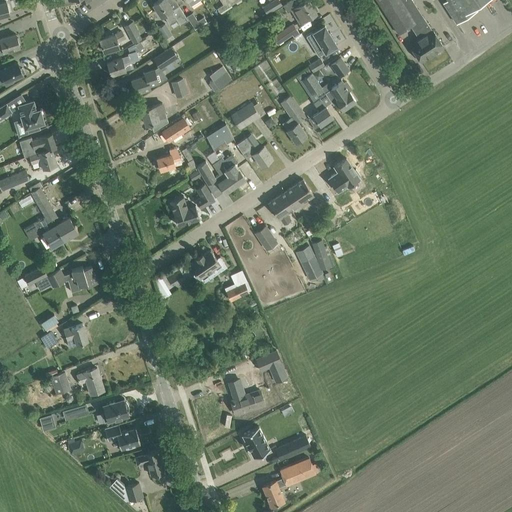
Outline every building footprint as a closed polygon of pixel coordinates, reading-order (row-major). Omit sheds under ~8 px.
[(172,8),(166,0),(158,0),(153,3),(161,15),(163,14),(169,23),(177,18),(180,24),(188,19),(180,7),(173,12),(171,9),(172,8)] [(220,11),(231,4),(228,0),(220,0),(223,3),(217,7),(220,11)] [(273,0),(263,6),(268,13),(282,4),(278,0),(273,0)] [(312,5),(309,0),(304,0),(289,0),(282,5),(287,12),(291,9),(299,22),(316,12),(316,10),(318,9),(314,3),(312,5)] [(378,0),(399,33),(424,17),(413,0),(378,0)] [(446,0),(444,2),(457,22),(477,9),(474,6),(482,0),(446,0)] [(6,1),(0,2),(0,16),(10,13),(6,1)] [(208,22),(203,16),(197,20),(192,11),(186,15),(196,30),(208,22)] [(134,42),(141,38),(132,21),(125,25),(134,42)] [(164,37),(171,33),(165,22),(158,27),(164,37)] [(277,43),(291,34),(294,37),(300,33),(293,23),(272,37),(277,43)] [(313,31),(306,35),(310,41),(309,41),(315,50),(322,46),(325,52),(337,44),(332,37),(333,37),(330,31),(329,31),(324,24),(313,31)] [(432,29),(410,44),(421,61),(443,46),(432,29)] [(118,41),(125,37),(122,30),(115,33),(100,38),(104,50),(119,45),(118,41)] [(16,33),(0,37),(0,54),(3,53),(4,51),(20,46),(16,33)] [(135,44),(139,49),(149,42),(146,37),(135,44)] [(160,68),(178,56),(171,45),(153,57),(160,68)] [(216,50),(223,61),(229,57),(222,45),(216,50)] [(121,57),(117,58),(107,61),(111,74),(133,67),(129,55),(122,57),(121,57)] [(350,69),(341,56),(331,63),(339,76),(350,69)] [(320,57),(309,64),(313,71),(324,64),(320,57)] [(0,81),(4,80),(6,84),(13,81),(12,79),(24,74),(23,72),(25,72),(22,67),(20,68),(18,62),(0,69),(0,71),(0,72),(0,81)] [(145,75),(131,79),(136,92),(151,87),(151,85),(159,82),(167,77),(162,70),(157,73),(155,68),(144,72),(145,75)] [(215,90),(232,78),(226,69),(209,81),(215,90)] [(322,87),(312,71),(302,78),(312,94),(322,87)] [(183,77),(171,81),(176,96),(188,92),(186,86),(183,78),(183,77)] [(347,82),(345,82),(343,79),(325,92),(334,103),(337,101),(343,109),(356,100),(349,90),(352,89),(347,82)] [(306,116),(291,94),(280,101),(288,113),(287,113),(290,117),(283,122),(287,128),(287,129),(296,141),(306,134),(298,122),(306,116)] [(319,110),(313,114),(320,124),(333,115),(326,105),(319,97),(313,101),(319,110)] [(34,99),(18,104),(21,113),(25,127),(44,121),(40,107),(36,108),(34,99)] [(0,118),(13,111),(7,101),(0,105),(0,118)] [(251,101),(231,114),(239,128),(260,114),(251,101)] [(162,102),(151,106),(141,109),(146,123),(151,122),(153,131),(168,121),(166,115),(158,117),(156,111),(164,109),(162,102)] [(196,119),(202,116),(199,110),(193,113),(196,119)] [(191,126),(184,115),(162,130),(169,141),(191,126)] [(275,122),(271,116),(265,120),(269,126),(275,122)] [(224,138),(230,134),(224,125),(211,133),(210,131),(206,134),(213,147),(224,138)] [(31,135),(19,139),(22,149),(26,148),(27,150),(34,148),(42,145),(43,149),(51,147),(56,146),(51,133),(42,136),(32,139),(31,135)] [(257,141),(251,145),(250,145),(246,139),(238,144),(246,157),(253,153),(262,165),(273,157),(264,145),(261,147),(257,141)] [(39,151),(29,154),(32,162),(41,159),(44,167),(56,163),(51,147),(43,149),(38,150),(39,151)] [(171,153),(166,154),(157,157),(161,169),(175,165),(174,160),(180,158),(178,152),(172,154),(171,153)] [(217,158),(235,184),(245,177),(235,162),(229,166),(222,155),(217,158)] [(235,184),(217,158),(213,162),(223,176),(217,180),(225,191),(235,184)] [(337,172),(329,177),(338,190),(347,184),(347,185),(359,177),(358,176),(360,175),(356,169),(354,170),(346,158),(334,165),(338,171),(337,172)] [(197,165),(207,182),(216,177),(206,160),(197,165)] [(29,178),(25,169),(0,179),(0,186),(1,190),(29,178)] [(284,199),(291,208),(313,193),(303,178),(286,189),(290,195),(284,199)] [(214,198),(204,182),(196,187),(201,195),(195,198),(200,206),(214,198)] [(31,190),(45,215),(48,220),(52,218),(64,238),(78,230),(69,216),(60,221),(40,186),(35,188),(31,190)] [(285,212),(291,208),(284,199),(290,195),(286,189),(269,201),(279,216),(280,216),(284,222),(290,219),(285,212)] [(373,192),(351,205),(357,215),(379,203),(373,192)] [(177,197),(170,199),(171,202),(170,202),(172,208),(173,208),(174,211),(173,211),(174,213),(175,217),(177,224),(184,222),(193,219),(199,217),(197,210),(195,204),(191,205),(187,206),(185,200),(183,195),(177,197)] [(38,220),(27,225),(33,236),(43,231),(47,237),(52,245),(64,238),(52,218),(48,220),(45,215),(38,220)] [(265,225),(255,231),(267,248),(277,241),(265,225)] [(321,239),(312,242),(321,267),(321,268),(330,265),(321,239)] [(321,267),(319,264),(310,243),(296,250),(309,278),(323,271),(321,268),(321,267)] [(197,257),(190,262),(196,271),(193,273),(198,281),(201,279),(202,279),(204,281),(227,266),(220,255),(217,258),(210,248),(203,253),(202,252),(196,256),(197,257)] [(42,264),(24,274),(29,283),(36,280),(47,273),(42,264)] [(74,277),(68,279),(71,290),(80,288),(79,284),(87,282),(88,284),(98,281),(95,272),(93,272),(91,265),(83,268),(83,265),(72,268),(73,272),(74,277)] [(49,272),(47,273),(36,280),(40,289),(52,283),(53,285),(66,278),(59,267),(49,272)] [(155,278),(160,293),(169,288),(161,275),(155,278)] [(225,289),(230,300),(249,291),(244,280),(243,280),(237,282),(237,283),(225,289)] [(60,302),(65,316),(73,314),(68,299),(60,302)] [(54,313),(41,321),(45,328),(58,320),(54,313)] [(258,321),(250,325),(256,334),(264,330),(258,321)] [(71,326),(64,328),(67,339),(68,338),(69,344),(76,342),(77,343),(79,343),(88,339),(83,322),(73,325),(71,326)] [(58,340),(51,329),(41,335),(42,336),(48,346),(58,340)] [(42,336),(38,338),(44,349),(48,346),(42,336)] [(285,368),(281,360),(278,353),(276,349),(256,357),(261,370),(269,366),(272,373),(285,368)] [(97,366),(87,369),(84,370),(84,371),(77,374),(80,382),(86,379),(91,393),(104,389),(97,366)] [(56,393),(71,388),(65,371),(51,376),(52,379),(49,380),(54,392),(56,392),(56,393)] [(267,387),(290,382),(288,373),(265,378),(267,387)] [(244,394),(239,378),(229,381),(236,400),(232,401),(235,411),(243,409),(243,411),(264,404),(259,388),(244,394)] [(128,410),(129,410),(129,408),(129,406),(128,404),(127,403),(126,401),(125,401),(124,397),(103,403),(105,411),(102,412),(104,421),(129,414),(128,410)] [(64,408),(67,419),(91,413),(88,403),(64,408)] [(293,420),(301,417),(298,409),(290,413),(293,420)] [(65,419),(64,411),(54,412),(55,420),(65,419)] [(51,415),(41,417),(44,428),(54,425),(51,415)] [(104,427),(108,440),(118,437),(121,447),(127,445),(128,448),(134,446),(134,443),(140,441),(135,426),(121,430),(119,423),(104,427)] [(259,427),(242,435),(246,443),(245,444),(248,450),(249,449),(253,458),(270,450),(259,427)] [(306,434),(286,443),(291,454),(310,445),(306,434)] [(74,437),(67,439),(68,442),(69,446),(76,444),(74,437)] [(158,448),(149,451),(134,456),(137,465),(147,461),(151,474),(165,470),(158,448)] [(282,476),(263,484),(271,505),(284,499),(278,486),(286,483),(286,485),(316,473),(315,472),(312,463),(309,456),(284,466),(279,469),(282,476)] [(138,481),(125,485),(117,477),(109,485),(126,500),(129,500),(129,499),(143,495),(138,481)]
